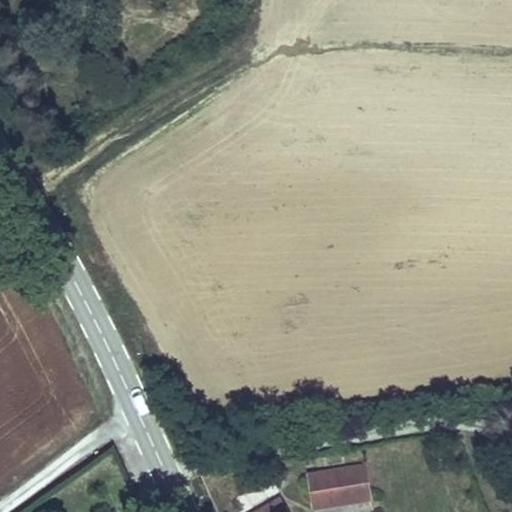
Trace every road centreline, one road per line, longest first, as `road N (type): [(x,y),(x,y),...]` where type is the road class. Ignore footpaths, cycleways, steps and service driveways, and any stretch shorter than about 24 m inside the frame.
road 1 (secondary): [(0,151),(82,292),(139,412)]
road 2 (residential): [(0,508),(139,412)]
